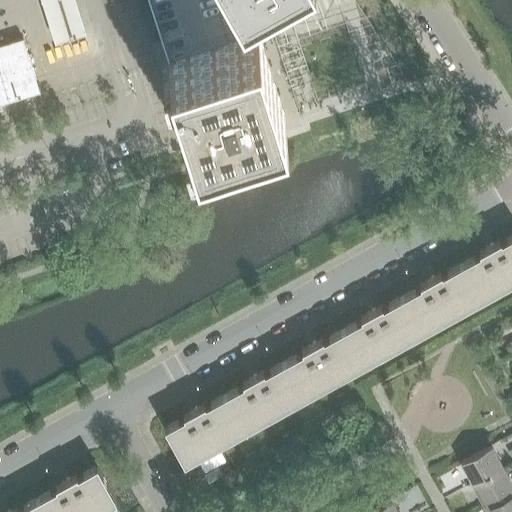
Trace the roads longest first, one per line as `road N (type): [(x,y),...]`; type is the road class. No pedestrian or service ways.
road 1 (residential): [(108,402),(511,184)]
road 2 (residential): [(511,143),(419,0)]
road 3 (residential): [(0,463),(108,402)]
road 4 (residential): [(165,511),(108,402)]
